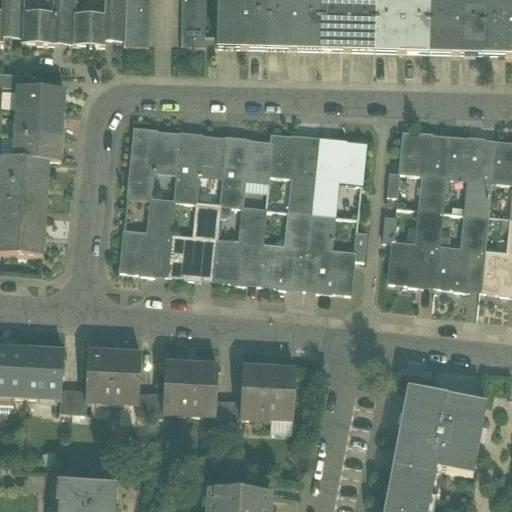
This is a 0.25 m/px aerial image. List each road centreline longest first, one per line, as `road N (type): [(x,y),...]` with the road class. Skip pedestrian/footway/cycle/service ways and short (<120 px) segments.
road 1 (residential): [(88,320),(108,100),(511,109)]
road 2 (residential): [(88,320),(361,343)]
road 3 (residential): [(324,511),(361,343)]
road 4 (residential): [(361,343),(511,358)]
